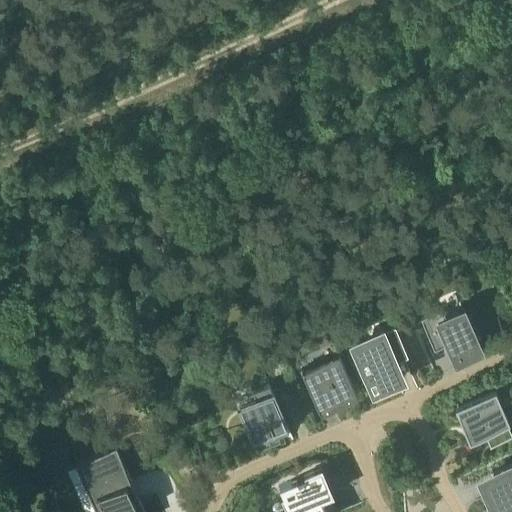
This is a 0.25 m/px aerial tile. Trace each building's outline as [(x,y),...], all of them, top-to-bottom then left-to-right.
[(107,315),(97,298),(83,306),(93,323),(107,315)] [(445,313),(442,306),(421,315),(434,344),(447,338),(456,358),(481,347),(466,313),(459,316),(455,309),(445,313)] [(387,359),(402,352),(392,330),(355,346),(373,386),(395,376),(387,359)] [(317,402),(328,397),(331,403),(356,393),(337,350),(337,352),(304,367),(302,365),(301,365),(317,402)] [(278,431),(281,430),(281,429),(288,426),(269,382),(252,390),(257,402),(242,409),(258,445),(280,436),(278,431)] [(511,432),(507,421),(509,420),(495,388),(455,406),(469,437),(484,431),(490,444),(511,434),(511,432)] [(145,511),(116,446),(80,462),(80,463),(84,462),(90,476),(87,478),(95,495),(92,496),(99,511),(145,511)] [(495,511),(497,511),(511,505),(511,462),(489,472),(497,491),(488,494),(495,511)] [(295,508),(296,511),(326,511),(320,497),(332,491),(329,485),(328,486),(320,468),(314,471),(314,470),(305,474),(304,474),(296,477),(297,478),(279,486),(290,510),(295,508)]
